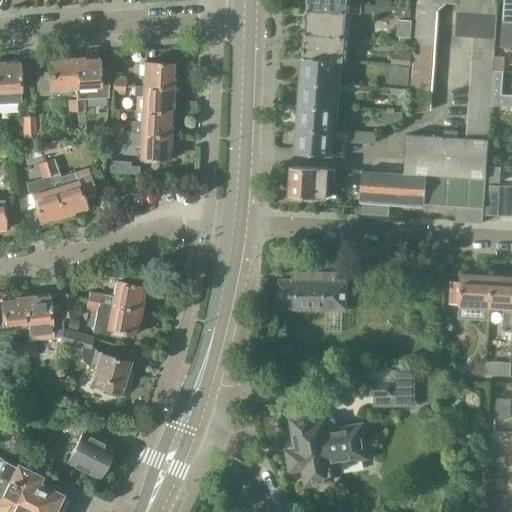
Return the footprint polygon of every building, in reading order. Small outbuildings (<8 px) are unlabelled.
[(308,0),(308,10),(350,14),(398,17),(398,16),(410,17),(410,8),(350,4),(350,0),(308,0)] [(472,37),(466,139),(489,141),(491,107),(491,106),(494,72),(495,57),(494,56),(498,0),(418,0),(415,46),(410,108),(431,110),(436,47),(438,12),(448,4),(458,5),(455,36),(472,37)] [(501,24),(511,24),(511,22),(511,9),(502,9),(501,24)] [(306,34),(348,37),(350,14),(308,10),(306,34)] [(398,20),(397,37),(411,38),(412,21),(398,20)] [(511,24),(501,24),(501,38),(511,38),(511,24)] [(304,58),(341,61),(346,61),(348,37),(306,34),(306,42),(305,42),(304,58)] [(391,64),(411,66),(412,55),(392,54),(391,64)] [(74,56),(76,86),(100,84),(99,55),(98,55),(98,56),(85,56),(74,56)] [(51,87),(76,86),(74,56),(64,57),(64,58),(51,59),(51,58),(49,58),(51,87)] [(494,72),(503,72),(504,57),(495,57),(494,72)] [(302,81),(339,84),(341,61),(304,58),(302,81)] [(144,59),(143,84),(173,85),(174,75),(173,75),(173,62),(174,62),(174,61),(144,59)] [(0,61),(0,102),(21,102),(19,60),(18,60),(18,61),(5,62),(5,61),(0,61)] [(390,66),(389,84),(409,86),(410,67),(390,66)] [(494,72),(491,106),(493,106),(493,107),(511,107),(511,96),(502,96),(503,72),(494,72)] [(113,85),(125,86),(125,77),(113,76),(113,85)] [(300,106),(337,109),(338,92),(347,93),(346,94),(388,97),(389,96),(398,97),(397,111),(382,111),(382,113),(402,114),(402,113),(405,113),(407,89),(339,84),(302,81),(300,106)] [(172,95),(173,96),(173,85),(143,84),(142,108),(171,109),(171,108),(172,95)] [(124,95),(125,86),(113,85),(112,94),(124,95)] [(76,100),(77,112),(85,112),(85,99),(76,100)] [(68,112),(77,112),(76,100),(67,100),(68,112)] [(335,132),(335,131),(337,109),(300,106),(298,129),(335,132)] [(172,110),(172,108),(171,108),(171,109),(142,108),(142,111),(136,110),(135,121),(131,121),(130,132),(171,133),(172,122),(170,122),(171,110),(172,110)] [(402,119),(402,114),(382,113),(381,123),(400,124),(402,119)] [(35,117),(22,117),(23,138),(36,138),(35,117)] [(111,131),(123,131),(124,123),(111,123),(111,131)] [(349,131),(335,131),(335,132),(298,129),(296,152),(343,156),(344,141),(348,142),(348,143),(376,144),(376,132),(349,130),(349,131)] [(171,133),(130,132),(130,134),(123,134),(123,131),(111,131),(111,139),(111,144),(141,146),(140,156),(170,158),(170,156),(169,156),(169,143),(171,143),(171,133)] [(489,141),(466,139),(407,135),(405,173),(486,178),(489,141)] [(48,145),(42,147),(63,213),(73,210),(73,209),(85,205),(85,206),(87,206),(84,197),(96,193),(88,168),(60,176),(48,145)] [(63,213),(42,147),(37,149),(41,163),(37,164),(42,179),(28,184),(31,193),(40,221),(42,221),(41,220),(54,216),(54,217),(63,213)] [(500,183),(501,167),(491,166),(490,182),(500,183)] [(338,198),(339,183),(335,182),(336,170),(292,167),(290,195),(338,198)] [(486,180),(427,175),(363,171),(361,200),(425,204),(456,206),(455,221),(482,223),(486,180)] [(511,216),(511,185),(501,185),(501,192),(500,216),(511,216)] [(391,263),(392,249),(360,247),(359,267),(380,268),(381,262),(391,263)] [(116,280),(111,305),(141,310),(142,300),(141,300),(144,287),(145,287),(145,286),(136,284),(138,272),(119,268),(117,281),(116,280)] [(346,311),(347,273),(297,272),(296,280),(279,280),(278,303),(297,303),(297,309),(346,311)] [(491,307),(493,275),(461,273),(461,282),(452,281),(451,295),(460,296),(459,305),(491,307)] [(502,331),(511,330),(511,276),(493,275),(491,307),(504,308),(502,331)] [(88,300),(100,302),(101,294),(90,292),(88,300)] [(73,293),(60,294),(62,318),(75,317),(73,293)] [(27,326),(26,326),(27,340),(61,337),(63,329),(62,318),(60,294),(49,295),(49,294),(47,294),(47,295),(34,297),(34,296),(24,297),(27,326)] [(3,328),(26,326),(27,326),(24,297),(14,298),(1,300),(1,299),(0,299),(0,302),(1,314),(0,314),(0,338),(4,339),(3,328)] [(141,310),(111,305),(100,302),(88,300),(87,308),(96,309),(92,333),(109,336),(110,330),(136,334),(136,333),(135,333),(138,320),(139,320),(141,310)] [(68,318),(66,330),(75,332),(78,320),(68,318)] [(93,338),(63,329),(61,337),(60,342),(90,351),(93,338)] [(35,344),(27,345),(27,357),(36,356),(35,344)] [(27,357),(27,345),(18,345),(18,357),(27,357)] [(129,361),(95,351),(91,366),(95,368),(92,377),(105,380),(102,389),(120,394),(129,361)] [(511,362),(488,361),(488,362),(488,374),(511,375),(511,373),(511,362)] [(487,380),(488,374),(488,362),(487,362),(486,363),(473,362),(472,380),(487,380)] [(391,381),(368,381),(368,395),(375,395),(375,405),(399,405),(399,395),(414,395),(413,381),(413,371),(391,371),(391,381)] [(495,398),(494,408),(511,409),(511,399),(495,398)] [(511,409),(494,408),(494,418),(511,419),(511,409)] [(330,464),(367,458),(362,425),(336,429),(334,418),(313,422),(312,416),(292,419),(297,450),(292,451),(288,456),(289,466),(294,469),(304,468),(306,484),(332,480),(330,464)] [(82,433),(68,461),(99,477),(103,469),(108,472),(114,459),(109,457),(113,449),(105,445),(108,440),(91,430),(88,436),(82,433)] [(33,458),(50,466),(55,454),(39,446),(33,458)] [(490,446),(489,455),(505,456),(506,447),(490,446)] [(505,456),(489,455),(488,465),(504,466),(505,456)] [(55,485),(2,458),(0,463),(0,504),(15,511),(55,511),(63,496),(52,491),(55,485)] [(491,494),(491,504),(507,505),(508,495),(491,494)]
